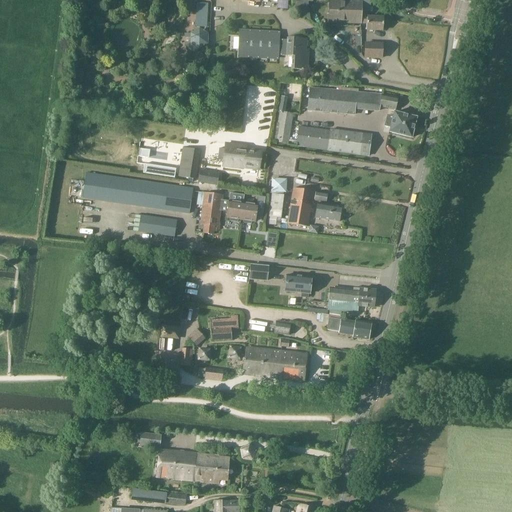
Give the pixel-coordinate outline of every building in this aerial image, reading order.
[(361,24),(361,11),(362,1),(349,0),(342,0),(340,0),(328,0),(327,23),(361,24)] [(208,4),(196,3),(195,27),(207,28),(208,4)] [(361,11),(361,24),(366,25),(366,31),(382,32),(383,17),(368,16),(368,11),(361,11)] [(199,28),(190,33),(190,34),(190,44),(198,49),(208,44),(208,34),(199,28)] [(278,60),(278,56),(285,56),(291,57),(291,70),(308,71),(309,50),(306,49),(307,39),(300,39),(300,37),(293,36),(293,38),(286,38),(286,40),(279,40),(280,32),(239,29),(237,58),(278,60)] [(365,43),(365,57),(382,58),(382,44),(365,43)] [(394,110),(395,110),(396,107),(398,98),(381,95),(381,94),(359,92),(309,88),(307,112),(355,116),(355,110),(379,112),(379,107),(394,110)] [(270,142),(288,145),(293,114),(278,111),(275,128),(272,128),(270,142)] [(384,127),(389,128),(388,133),(412,139),(417,117),(393,112),(392,117),(386,115),(384,127)] [(368,157),(372,135),(330,129),(330,131),(298,126),(296,147),(327,151),(368,157)] [(247,147),(226,144),(223,166),(244,169),(244,168),(259,170),(261,152),(247,150),(247,147)] [(196,179),(200,150),(183,148),(179,177),(196,179)] [(139,157),(147,158),(148,150),(140,149),(139,157)] [(143,173),(153,175),(155,166),(144,164),(143,173)] [(200,170),(197,183),(217,186),(217,185),(219,175),(219,173),(200,170)] [(98,201),(102,175),(86,173),(82,199),(98,201)] [(120,178),(102,175),(98,201),(117,204),(120,178)] [(137,180),(120,178),(117,204),(134,206),(137,180)] [(153,209),(156,183),(137,180),(134,206),(153,209)] [(153,209),(171,212),(175,186),(156,183),(153,209)] [(193,188),(175,186),(171,212),(189,214),(193,188)] [(293,188),(287,224),(308,227),(314,192),(293,188)] [(328,194),(315,192),(314,201),(326,203),(328,194)] [(227,212),(227,218),(230,219),(230,221),(237,222),(238,220),(241,220),(243,203),(244,195),(230,193),(229,202),(227,212)] [(223,196),(204,194),(200,225),(204,225),(203,234),(213,235),(214,227),(218,227),(223,196)] [(267,224),(280,226),(281,218),(283,195),(271,194),(267,224)] [(243,203),(241,220),(243,221),(244,223),(251,224),(252,222),(255,222),(255,218),(262,219),(265,197),(258,196),(256,205),(243,203)] [(314,219),(339,223),(342,207),(317,202),(314,219)] [(138,232),(162,236),(165,219),(140,216),(138,232)] [(165,219),(162,236),(174,237),(177,221),(165,219)] [(274,248),(277,234),(267,233),(266,247),(274,248)] [(250,267),(249,281),(265,283),(267,269),(250,267)] [(286,275),(284,292),(301,293),(301,297),(307,298),(308,294),(310,294),(311,278),(286,275)] [(333,288),(330,291),(328,310),(357,313),(358,306),(374,308),(375,290),(353,288),(353,290),(333,288)] [(210,320),(211,341),(232,340),(231,329),(238,328),(237,317),(231,317),(231,319),(210,320)] [(355,323),(341,320),(339,333),(353,336),(353,338),(369,340),(371,323),(356,321),(355,323)] [(275,321),(275,323),(273,334),(288,336),(291,323),(275,321)] [(160,338),(179,340),(180,327),(161,325),(160,338)] [(196,347),(205,339),(196,329),(187,337),(196,347)] [(181,348),(180,366),(191,367),(193,350),(181,348)] [(243,374),(278,378),(281,352),(247,348),(245,358),(244,358),(243,361),(245,361),(243,374)] [(306,355),(281,352),(278,378),(303,379),(306,355)] [(223,370),(205,368),(198,368),(197,377),(204,378),(204,380),(222,382),(223,370)] [(140,434),(139,446),(160,447),(161,436),(140,434)] [(156,477),(194,482),(197,455),(160,450),(156,477)] [(230,459),(197,455),(194,482),(219,485),(220,478),(228,479),(230,459)] [(239,511),(239,502),(215,502),(215,511),(239,511)]
